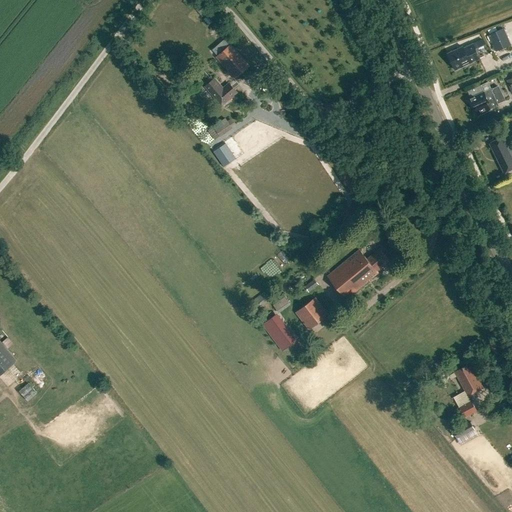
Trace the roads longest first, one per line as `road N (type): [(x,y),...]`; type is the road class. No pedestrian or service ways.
road 1 (unclassified): [(413,67),(353,102),(311,103),(217,0)]
road 2 (unclassified): [(144,0),(0,186)]
road 3 (tertiary): [(511,279),(413,67)]
